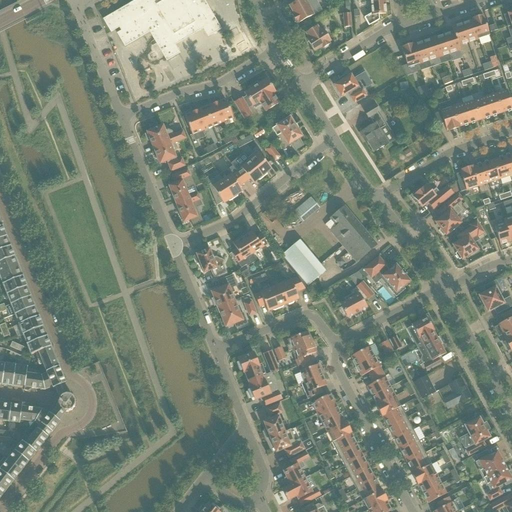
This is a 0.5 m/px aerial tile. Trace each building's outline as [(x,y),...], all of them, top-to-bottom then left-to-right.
[(204,0),(136,0),(103,20),(111,32),(119,28),(121,31),(117,34),(125,47),(149,32),(166,61),(179,54),(174,45),(203,29),(208,37),(221,29),(204,0)] [(294,0),(296,3),(289,6),(293,15),(292,16),(293,17),(292,19),(294,22),(296,23),(296,24),(298,23),(298,24),(314,16),(309,8),(318,4),(315,0),(294,0)] [(385,6),(384,0),(370,0),(371,14),(364,18),(369,26),(379,20),(379,15),(386,14),(385,13),(386,13),(385,6)] [(511,12),(503,16),(507,27),(511,25),(511,12)] [(350,14),(343,14),(344,28),(351,27),(350,14)] [(471,19),(472,21),(478,40),(489,36),(488,33),(484,20),(482,16),(471,19)] [(478,40),(472,21),(461,24),(468,43),(478,40)] [(468,43),(461,24),(451,27),(453,32),(459,51),(460,51),(458,46),(468,43)] [(491,33),(497,30),(495,25),(489,27),(491,33)] [(317,27),(305,34),(308,39),(307,40),(314,52),(321,48),(322,49),(323,48),(325,49),(328,47),(328,45),(330,42),(323,30),(320,32),(317,27)] [(209,37),(213,46),(226,39),(221,30),(209,37)] [(459,51),(453,32),(442,36),(449,55),(459,51)] [(449,55),(442,36),(432,39),(438,58),(449,55)] [(438,58),(432,39),(422,42),(428,61),(438,58)] [(428,61),(422,42),(412,45),(412,44),(411,44),(418,65),(428,61)] [(418,65),(411,44),(401,48),(402,52),(406,65),(407,65),(408,68),(418,65)] [(337,83),(333,86),(341,98),(348,93),(350,97),(354,104),(366,96),(362,90),(365,88),(358,77),(353,80),(351,75),(347,77),(346,75),(343,76),(338,79),(338,80),(336,81),(337,83)] [(242,99),(235,103),(244,119),(251,115),(247,108),(252,106),(253,107),(253,106),(259,102),(265,112),(278,104),(272,94),(274,93),(271,87),(266,80),(258,85),(257,83),(250,87),(252,90),(245,94),(246,97),(242,100),(242,99)] [(511,107),(506,91),(495,94),(501,113),(511,109),(511,107)] [(501,113),(495,94),(484,98),(490,117),(501,113)] [(490,117),(484,98),(474,102),(480,120),(490,117)] [(219,102),(215,104),(223,123),(233,119),(225,100),(224,100),(224,99),(220,100),(220,102),(219,102)] [(441,112),(435,114),(439,125),(444,124),(447,131),(448,131),(458,128),(452,109),(449,102),(442,104),(439,108),(441,112)] [(480,120),(474,102),(463,105),(469,124),(480,120)] [(223,123),(215,104),(210,105),(210,106),(209,106),(209,105),(204,107),(212,127),(223,123)] [(374,124),(361,132),(374,152),(383,147),(388,144),(395,139),(386,125),(378,112),(379,111),(375,104),(364,111),(368,118),(369,117),(374,124)] [(469,124),(463,105),(452,109),(458,128),(459,128),(458,127),(469,124)] [(212,127),(204,107),(200,108),(200,110),(199,110),(194,112),(202,131),(212,127)] [(202,131),(194,112),(190,113),(190,114),(189,114),(189,113),(185,114),(185,116),(184,116),(192,135),(202,131)] [(281,134),(288,146),(291,144),(295,151),(303,146),(298,139),(302,137),(290,117),(276,126),(272,129),(276,137),(281,134)] [(147,134),(145,135),(147,141),(150,140),(152,145),(154,151),(185,138),(182,131),(173,135),(172,132),(168,130),(164,131),(162,126),(158,128),(156,124),(149,126),(151,131),(147,133),(147,134)] [(228,137),(231,142),(236,139),(233,134),(228,137)] [(231,142),(228,137),(223,139),(226,145),(231,142)] [(178,151),(177,148),(174,143),(185,139),(185,138),(154,151),(154,152),(152,153),(155,159),(157,158),(159,165),(167,161),(168,164),(168,165),(171,172),(184,166),(181,159),(176,161),(175,159),(175,158),(173,153),(178,151)] [(236,143),(239,148),(244,145),(241,140),(236,143)] [(209,147),(212,152),(217,149),(214,144),(209,147)] [(265,149),(275,162),(280,157),(274,149),(273,150),(271,150),(268,146),(265,149)] [(212,152),(209,147),(204,150),(206,155),(212,152)] [(256,152),(247,159),(263,178),(267,175),(267,173),(271,169),(267,165),(272,161),(263,151),(258,154),(256,152)] [(510,176),(504,157),(493,161),(499,179),(510,176)] [(202,161),(205,166),(210,163),(208,158),(202,161)] [(263,178),(247,159),(239,166),(240,167),(235,171),(237,173),(244,183),(250,179),(253,184),(257,181),(259,181),(263,178)] [(499,179),(493,161),(482,164),(488,183),(499,179)] [(488,183),(482,164),(472,168),(472,167),(471,167),(478,187),(488,183)] [(458,181),(457,181),(461,192),(459,193),(462,197),(467,195),(465,191),(478,187),(471,167),(461,171),(460,172),(461,173),(456,174),(458,181)] [(172,195),(175,203),(188,197),(197,193),(188,196),(185,188),(193,184),(189,176),(190,176),(187,169),(172,175),(174,182),(175,182),(175,184),(168,187),(169,187),(166,188),(169,196),(172,195)] [(239,187),(244,183),(237,173),(234,175),(233,174),(224,180),(222,177),(220,178),(233,199),(237,197),(238,195),(242,192),(239,187)] [(233,199),(219,178),(208,185),(216,205),(222,202),(223,204),(227,201),(229,202),(233,199)] [(249,183),(241,185),(245,198),(252,196),(249,183)] [(409,197),(415,204),(417,202),(421,208),(428,203),(433,210),(453,194),(447,187),(439,193),(436,189),(432,192),(426,186),(424,188),(424,187),(418,192),(417,191),(409,197)] [(200,200),(197,193),(188,197),(175,203),(183,223),(191,220),(193,226),(202,222),(199,216),(196,217),(193,209),(202,205),(200,200)] [(458,195),(437,212),(441,217),(435,223),(440,229),(438,231),(443,237),(445,235),(446,236),(461,224),(455,217),(462,211),(457,205),(462,200),(458,195)] [(308,217),(299,207),(294,211),(303,222),(308,217)] [(376,246),(363,229),(344,207),(330,218),(337,226),(330,231),(356,263),(376,246)] [(511,217),(503,221),(504,224),(505,224),(510,239),(511,237),(511,217)] [(460,241),(452,246),(457,253),(455,254),(459,260),(461,259),(462,260),(477,250),(470,239),(476,235),(477,237),(484,233),(476,222),(470,226),(471,228),(457,237),(460,241)] [(505,224),(504,224),(494,227),(500,245),(501,245),(502,246),(506,245),(506,243),(511,242),(510,239),(505,224)] [(246,234),(241,237),(252,254),(267,245),(260,234),(255,237),(252,232),(247,235),(246,234)] [(0,250),(10,247),(6,237),(0,239),(0,250)] [(236,249),(231,253),(241,268),(246,265),(247,267),(257,261),(252,254),(241,237),(237,240),(237,241),(233,244),(236,249)] [(298,242),(282,256),(307,286),(323,272),(298,242)] [(0,262),(14,257),(10,247),(0,250),(0,262)] [(222,264),(224,261),(215,258),(213,259),(209,249),(196,255),(196,256),(194,257),(196,264),(199,263),(204,274),(211,271),(214,279),(226,274),(222,264)] [(0,274),(18,267),(14,257),(0,262),(0,274)] [(388,288),(396,297),(404,290),(403,288),(409,282),(396,265),(389,271),(385,267),(386,266),(378,257),(364,270),(368,276),(373,271),(378,277),(381,274),(383,276),(382,277),(390,286),(388,288)] [(22,277),(18,267),(0,274),(0,278),(3,285),(22,277)] [(216,307),(216,308),(234,301),(231,293),(234,292),(232,287),(237,286),(233,275),(217,281),(220,289),(211,292),(214,299),(211,300),(214,307),(216,306),(217,307),(216,307)] [(26,287),(22,277),(3,285),(7,295),(26,287)] [(290,280),(280,284),(281,286),(288,305),(293,303),(294,301),(298,300),(296,293),(305,289),(297,279),(291,282),(290,280)] [(486,292),(478,296),(484,307),(487,313),(489,312),(494,309),(497,314),(511,305),(511,302),(510,298),(503,301),(499,295),(502,293),(495,281),(483,288),(486,292)] [(352,295),(345,299),(346,301),(340,305),(342,308),(339,309),(343,317),(346,315),(348,318),(366,308),(363,301),(367,299),(367,300),(373,295),(362,282),(357,287),(361,293),(359,294),(353,297),(352,295)] [(288,305),(280,284),(280,286),(271,290),(278,309),(283,308),(284,306),(288,304),(288,305)] [(30,297),(26,287),(7,295),(11,305),(30,297)] [(278,309),(271,290),(255,295),(259,307),(265,305),(267,312),(272,310),(274,311),(278,309)] [(34,307),(30,297),(11,305),(5,307),(6,310),(7,310),(10,317),(15,315),(34,307)] [(240,315),(234,301),(216,308),(219,314),(219,313),(222,319),(220,320),(222,327),(225,326),(225,328),(235,324),(236,328),(244,325),(243,323),(246,322),(243,313),(240,315)] [(251,301),(244,304),(249,316),(256,314),(251,301)] [(38,317),(34,307),(15,315),(19,325),(38,317)] [(503,334),(505,338),(511,334),(511,310),(501,316),(504,322),(498,325),(499,326),(494,328),(499,336),(503,334)] [(417,347),(418,348),(436,338),(433,332),(434,331),(429,323),(431,322),(427,315),(418,320),(419,322),(412,326),(419,339),(420,339),(423,345),(417,347)] [(42,327),(38,317),(19,325),(23,335),(42,327)] [(46,337),(42,327),(23,335),(27,345),(46,337)] [(10,335),(7,329),(1,332),(3,338),(10,335)] [(289,352),(291,351),(313,342),(311,336),(309,336),(307,332),(296,336),(296,335),(290,337),(291,339),(287,340),(289,345),(286,346),(289,352)] [(511,334),(505,338),(504,339),(506,342),(503,343),(508,351),(510,350),(511,353),(511,352),(511,334)] [(50,347),(46,337),(27,345),(31,355),(35,354),(39,352),(38,352),(50,347)] [(402,348),(396,337),(389,340),(395,351),(402,348)] [(436,338),(418,348),(423,345),(427,353),(419,357),(423,366),(426,372),(441,364),(438,358),(445,354),(440,346),(442,345),(439,337),(436,338)] [(392,352),(386,341),(380,344),(386,355),(392,352)] [(316,348),(313,342),(291,351),(298,366),(309,362),(307,356),(316,353),(314,348),(316,348)] [(355,367),(374,357),(369,347),(368,348),(367,346),(361,349),(362,351),(351,356),(353,361),(351,361),(355,367)] [(58,367),(50,347),(38,352),(39,352),(35,354),(40,366),(43,364),(46,372),(58,367)] [(274,350),(279,362),(285,359),(280,347),(274,350)] [(271,373),(278,370),(271,352),(264,355),(271,373)] [(239,363),(236,364),(240,371),(242,370),(244,373),(248,382),(262,377),(258,367),(259,367),(253,353),(238,359),(239,363)] [(382,373),(374,357),(355,367),(358,373),(359,372),(361,376),(368,373),(371,378),(382,373)] [(312,367),(309,362),(298,366),(304,382),(323,375),(321,369),(320,370),(318,365),(312,367)] [(12,386),(15,366),(4,364),(1,385),(12,386)] [(26,374),(27,367),(15,366),(12,386),(24,388),(26,374)] [(48,415),(37,429),(47,438),(48,437),(47,437),(51,432),(60,422),(58,421),(64,413),(65,412),(67,412),(72,410),(75,407),(75,402),(73,398),(70,395),(68,395),(67,393),(64,384),(65,384),(58,367),(46,372),(52,387),(52,389),(55,388),(59,397),(59,398),(58,400),(57,404),(58,407),(57,408),(52,416),(49,414),(48,415)] [(52,387),(46,372),(46,374),(41,376),(26,374),(24,388),(23,391),(28,391),(31,389),(31,388),(45,390),(52,387)] [(372,396),(389,388),(382,373),(371,378),(374,383),(367,387),(372,396)] [(323,375),(304,382),(301,384),(307,400),(322,394),(320,388),(326,386),(324,381),(325,380),(323,375)] [(413,383),(422,400),(436,393),(427,375),(413,383)] [(264,381),(262,377),(248,382),(250,387),(249,387),(250,390),(248,391),(251,399),(253,398),(255,401),(262,397),(266,405),(281,399),(279,393),(278,393),(275,385),(267,388),(264,381)] [(454,395),(443,400),(447,409),(458,403),(470,397),(461,379),(449,385),(454,395)] [(377,406),(394,397),(389,388),(372,396),(377,406)] [(312,404),(317,413),(334,404),(329,394),(312,404)] [(381,417),(382,416),(400,407),(400,406),(399,406),(394,397),(377,406),(376,407),(381,417)] [(0,420),(8,422),(10,404),(0,402),(0,420)] [(21,406),(10,404),(8,422),(19,424),(20,420),(19,420),(21,406)] [(21,404),(21,406),(19,420),(20,420),(34,422),(32,432),(34,433),(37,429),(48,415),(42,410),(28,408),(28,407),(26,404),(21,404)] [(340,413),(334,404),(317,413),(322,423),(340,413)] [(269,437),(270,438),(291,430),(290,430),(284,432),(281,424),(285,422),(281,413),(282,413),(279,405),(267,410),(270,417),(265,418),(267,422),(263,423),(266,430),(264,431),(267,438),(269,437)] [(388,428),(406,418),(400,407),(382,416),(388,428)] [(345,423),(340,413),(322,423),(327,432),(345,423)] [(395,439),(412,430),(406,418),(388,428),(395,439)] [(490,438),(479,418),(471,423),(470,421),(464,424),(465,426),(464,426),(468,434),(459,439),(464,449),(466,448),(467,450),(465,451),(468,456),(485,447),(483,442),(490,438)] [(346,422),(345,423),(327,432),(332,442),(351,432),(346,422)] [(35,453),(47,438),(37,429),(34,433),(25,444),(35,453)] [(291,430),(270,438),(276,453),(284,449),(285,450),(285,451),(288,458),(304,450),(299,440),(294,442),(292,439),(290,440),(287,432),(291,430)] [(401,451),(419,441),(412,430),(395,439),(401,451)] [(351,432),(332,442),(331,442),(338,454),(356,445),(350,433),(351,433),(351,432)] [(407,462),(425,453),(419,441),(401,451),(407,462)] [(28,462),(35,453),(25,444),(22,442),(14,451),(28,462)] [(362,456),(356,445),(338,454),(344,466),(362,456)] [(21,472),(28,462),(14,451),(11,448),(3,458),(21,472)] [(479,471),(483,478),(505,467),(497,452),(489,456),(487,451),(476,457),(479,461),(476,463),(480,470),(479,471)] [(285,489),(310,476),(302,480),(299,473),(301,472),(300,470),(305,467),(302,462),(308,458),(305,453),(290,461),(293,467),(283,472),(286,478),(283,479),(281,480),(285,488),(285,489)] [(413,474),(431,464),(425,453),(407,462),(413,474)] [(368,468),(362,456),(344,466),(350,478),(368,468)] [(21,472),(3,458),(0,462),(0,470),(13,481),(21,472)] [(418,484),(436,475),(431,465),(431,464),(413,474),(412,475),(417,485),(418,484)] [(508,473),(505,467),(483,478),(486,486),(488,485),(491,492),(486,495),(489,501),(501,495),(498,489),(497,487),(505,483),(506,485),(511,481),(511,475),(510,472),(508,473)] [(374,480),(368,468),(350,478),(356,489),(374,480)] [(13,481),(0,470),(0,484),(7,490),(13,481)] [(423,494),(441,485),(436,475),(418,484),(423,494)] [(310,476),(285,489),(285,488),(282,490),(288,501),(296,497),(301,506),(320,496),(317,490),(315,491),(314,488),(310,490),(308,486),(306,487),(302,480),(310,476)] [(380,491),(374,480),(356,489),(362,501),(363,501),(382,491),(382,490),(380,491)] [(446,494),(441,485),(423,494),(428,503),(446,494)] [(470,493),(467,488),(461,491),(464,497),(470,493)] [(387,501),(382,491),(363,501),(368,511),(386,501),(387,501)] [(511,511),(511,498),(510,495),(490,505),(493,511),(501,508),(503,511),(511,511)] [(457,511),(458,511),(453,502),(451,503),(448,498),(437,503),(439,509),(433,511),(457,511)] [(479,507),(485,504),(482,498),(476,501),(479,507)] [(388,511),(391,511),(386,501),(368,511),(388,511)]
